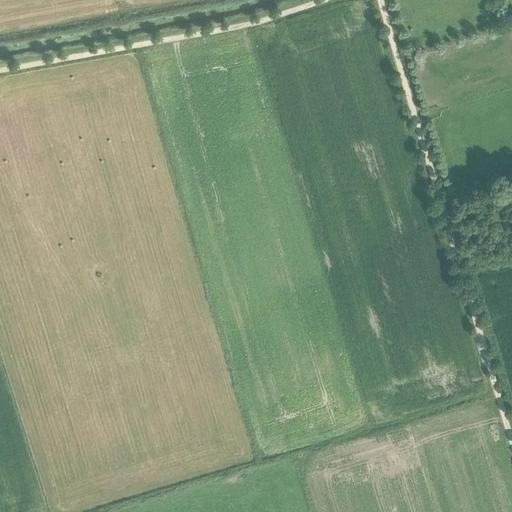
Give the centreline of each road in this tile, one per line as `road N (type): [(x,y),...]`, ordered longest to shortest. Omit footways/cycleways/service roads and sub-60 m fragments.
road 1 (unclassified): [(511,441),(379,0)]
road 2 (unclassified): [(330,0),(256,25),(0,68)]
